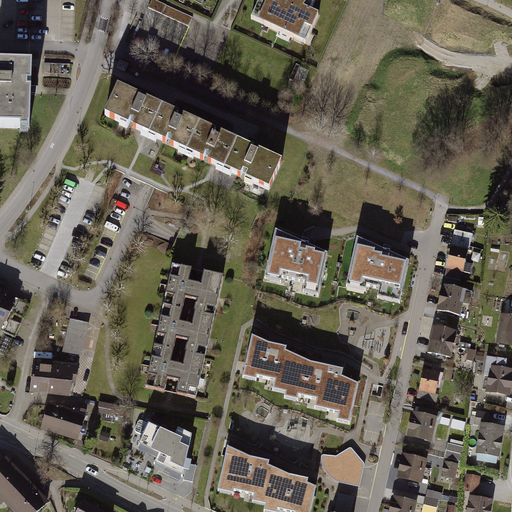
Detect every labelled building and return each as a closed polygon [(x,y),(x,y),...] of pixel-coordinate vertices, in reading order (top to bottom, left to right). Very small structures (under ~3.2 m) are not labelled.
[(151,0),(147,9),(188,27),(191,18),(151,0)] [(260,0),(249,25),(304,50),(319,18),(310,14),(317,0),(260,0)] [(301,67),(296,65),(290,79),(295,81),(301,67)] [(0,132),(21,133),(21,137),(30,137),(32,71),(0,69),(0,132)] [(162,103),(119,84),(104,117),(147,136),(162,103)] [(162,103),(147,136),(185,153),(200,120),(162,103)] [(239,137),(200,120),(185,153),(224,170),(239,137)] [(284,157),(239,137),(224,170),(270,190),(284,157)] [(275,230),(264,279),(281,283),(282,278),(305,283),(303,292),(319,296),(327,256),(306,245),(275,230)] [(400,303),(409,262),(385,250),(357,237),(346,287),(366,291),(367,286),(379,288),(377,298),(400,303)] [(469,253),(450,249),(445,273),(464,277),(469,253)] [(172,271),(162,312),(213,324),(222,282),(172,271)] [(17,297),(0,289),(0,332),(0,333),(17,297)] [(467,295),(442,289),(439,302),(464,308),(467,295)] [(461,321),(464,308),(439,302),(436,315),(461,321)] [(162,312),(153,351),(204,362),(213,324),(162,312)] [(89,323),(70,318),(62,351),(81,355),(89,323)] [(511,319),(500,318),(495,347),(511,349),(511,319)] [(458,336),(433,331),(430,344),(455,349),(458,336)] [(270,345),(253,336),(244,379),(258,381),(259,377),(276,381),(274,391),(287,394),(286,398),(299,401),(300,396),(319,401),(317,409),(341,414),(339,422),(351,424),(359,385),(343,378),(345,371),(329,367),(313,364),(287,352),(287,348),(274,346),(270,345)] [(455,349),(430,344),(427,358),(452,363),(455,349)] [(204,362),(153,351),(144,389),(195,401),(204,362)] [(33,360),(29,394),(48,396),(51,362),(33,360)] [(78,364),(51,362),(48,396),(71,399),(72,383),(76,383),(78,364)] [(511,390),(511,373),(491,370),(486,397),(510,401),(511,390)] [(444,376),(424,372),(419,394),(439,398),(444,376)] [(114,404),(98,402),(97,412),(104,413),(103,421),(111,422),(114,404)] [(48,405),(39,433),(59,439),(68,411),(48,405)] [(87,418),(68,411),(59,439),(77,445),(87,418)] [(437,423),(412,417),(407,442),(432,448),(437,423)] [(152,461),(149,469),(181,483),(189,439),(174,432),(172,437),(146,425),(134,452),(152,461)] [(505,432),(480,428),(475,457),(500,461),(505,432)] [(112,434),(103,431),(101,439),(109,441),(112,434)] [(461,461),(466,442),(450,439),(446,457),(461,461)] [(341,482),(360,486),(362,478),(365,466),(365,464),(364,462),(352,448),(350,448),(348,448),(336,456),(323,455),(322,456),(321,458),(322,462),(324,468),(326,472),(330,477),(335,480),(341,482)] [(252,460),(229,449),(220,492),(235,495),(236,492),(254,495),(253,502),(268,506),(267,511),(271,511),(278,511),(279,510),(290,511),(311,511),(317,489),(308,485),(309,481),(300,479),(291,477),(269,466),(270,464),(259,462),(252,460)] [(427,464),(402,458),(396,483),(422,489),(427,464)] [(441,475),(457,479),(458,472),(452,470),(454,462),(445,460),(441,475)] [(44,511),(49,508),(6,462),(0,467),(0,505),(6,511),(44,511)] [(478,493),(481,476),(468,474),(464,490),(478,493)] [(423,511),(437,511),(442,492),(429,490),(423,511)] [(334,511),(350,511),(354,499),(338,496),(334,511)] [(415,511),(417,507),(394,501),(390,511),(415,511)] [(492,511),(493,505),(468,501),(466,511),(492,511)]
